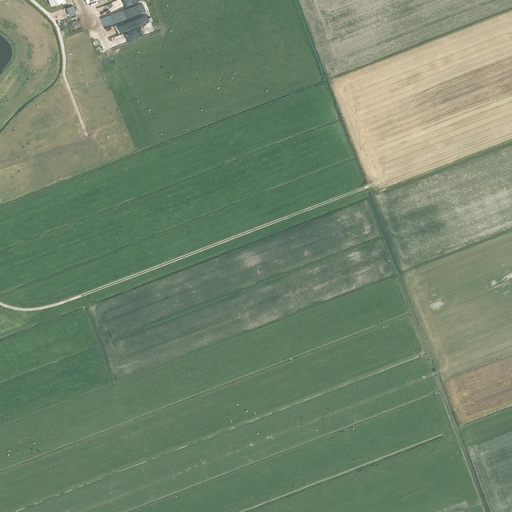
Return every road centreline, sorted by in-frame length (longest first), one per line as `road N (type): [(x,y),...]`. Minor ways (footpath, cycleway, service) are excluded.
road 1 (track): [(0,303),(59,303),(371,185)]
road 2 (track): [(88,139),(57,27),(30,0)]
